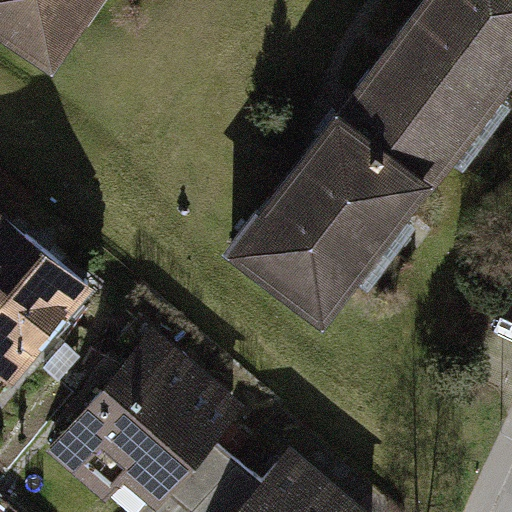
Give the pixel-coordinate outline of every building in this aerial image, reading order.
[(96,0),(0,0),(0,45),(44,76),(96,0)] [(511,0),(439,0),(233,276),(325,344),(511,94),(511,0)] [(95,308),(0,231),(0,418),(3,421),(95,308)] [(164,511),(244,410),(151,332),(56,457),(125,511),(164,511)] [(342,511),(284,464),(245,511),(342,511)]
